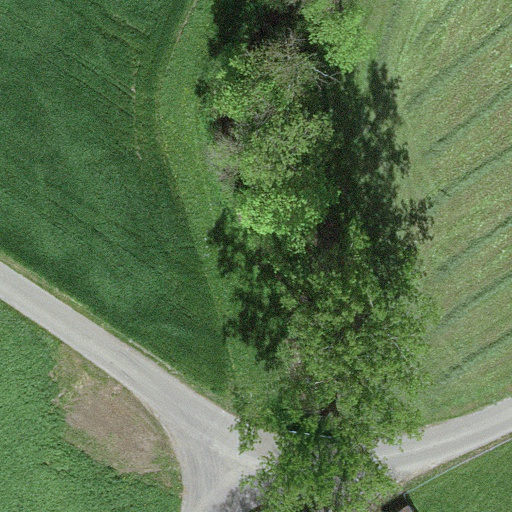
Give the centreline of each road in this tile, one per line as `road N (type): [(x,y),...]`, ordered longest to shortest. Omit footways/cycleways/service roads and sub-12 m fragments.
road 1 (unclassified): [(239,451),(0,277)]
road 2 (unclassified): [(511,411),(380,460),(332,464),(239,451)]
